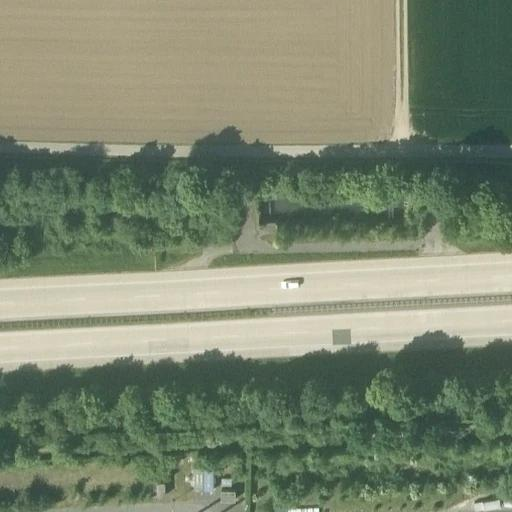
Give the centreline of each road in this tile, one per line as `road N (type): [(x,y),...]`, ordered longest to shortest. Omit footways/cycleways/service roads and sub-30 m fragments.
road 1 (motorway): [(511,281),(0,307)]
road 2 (motorway): [(0,351),(511,327)]
road 3 (track): [(511,151),(0,146)]
road 4 (track): [(403,150),(401,0)]
